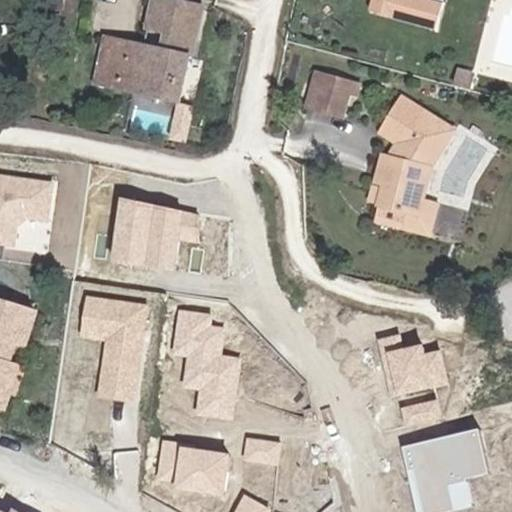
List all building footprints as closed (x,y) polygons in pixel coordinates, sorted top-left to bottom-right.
[(165,50),(108,37),(98,81),(175,99),(184,59),(194,61),(206,11),(161,0),(157,0),(151,31),(168,36),(165,50)] [(381,0),(380,5),(445,22),(450,0),(381,0)] [(305,120),(325,126),(331,102),(345,106),(348,95),(314,86),(305,120)] [(339,130),(345,106),(331,102),(325,126),(339,130)] [(417,213),(426,182),(448,144),(396,113),(379,142),(401,155),(389,176),(378,173),(371,195),(380,198),(373,219),(401,226),(396,244),(421,252),(432,217),(417,213)] [(0,243),(52,248),(59,178),(0,172),(0,243)] [(203,211),(134,197),(121,258),(190,273),(203,211)] [(112,318),(99,392),(134,399),(145,339),(125,336),(130,307),(92,301),(89,314),(112,318)] [(23,337),(29,319),(0,307),(0,368),(7,347),(18,351),(23,337)] [(10,372),(0,369),(0,405),(11,373),(10,372)]
